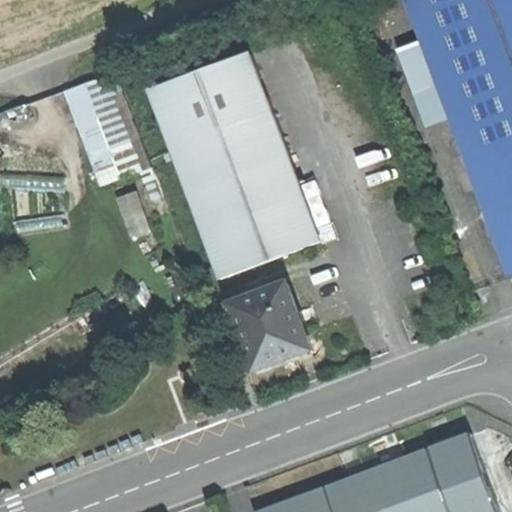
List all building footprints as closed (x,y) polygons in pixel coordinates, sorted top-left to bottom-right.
[(511,0),(407,0),(510,271),(511,269),(511,0)] [(148,86),(170,145),(272,107),(250,48),(148,86)] [(115,73),(71,89),(105,185),(149,169),(115,73)] [(272,107),(170,145),(218,273),(291,246),(320,235),(272,107)] [(136,233),(155,228),(144,190),(125,194),(136,233)] [(230,301),(253,365),(312,344),(288,280),(230,301)] [(474,424),(431,439),(457,511),(506,511),(474,424)] [(307,511),(457,511),(431,439),(360,465),(298,488),(307,511)] [(307,511),(298,488),(254,504),(257,511),(307,511)]
